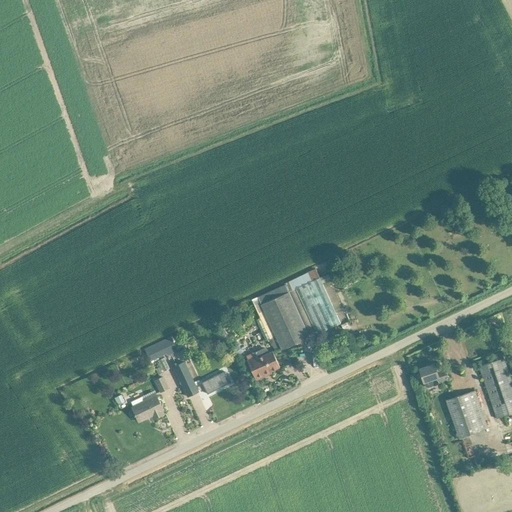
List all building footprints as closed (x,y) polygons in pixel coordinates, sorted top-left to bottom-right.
[(320,277),(296,288),(317,334),(341,323),(320,277)] [(309,337),(289,292),(285,285),(258,297),(282,350),(309,337)] [(223,329),(218,332),(221,337),(227,334),(223,329)] [(162,340),(145,349),(150,362),(168,353),(169,356),(178,351),(171,336),(162,340)] [(273,351),(269,353),(268,349),(265,348),(257,351),(255,354),(257,358),(248,362),(256,380),(266,376),(265,374),(280,367),(273,351)] [(231,359),(233,364),(242,360),(240,355),(231,359)] [(511,413),(511,382),(507,367),(503,358),(479,366),(497,418),(511,413)] [(173,367),(187,397),(198,391),(184,362),(173,367)] [(434,364),(419,369),(422,378),(424,383),(425,386),(427,387),(428,388),(432,386),(433,385),(433,383),(432,380),(438,378),(439,382),(448,379),(445,371),(437,374),(434,364)] [(230,383),(224,371),(202,383),(208,394),(230,383)] [(168,388),(162,377),(156,380),(162,391),(168,388)] [(459,438),(487,429),(474,391),(446,400),(459,438)] [(142,396),(131,402),(134,408),(132,409),(135,413),(139,422),(152,415),(154,419),(163,414),(162,411),(163,410),(158,401),(155,394),(144,399),(142,396)] [(121,400),(114,403),(117,412),(124,409),(121,400)] [(91,420),(105,413),(101,406),(88,413),(91,420)]
